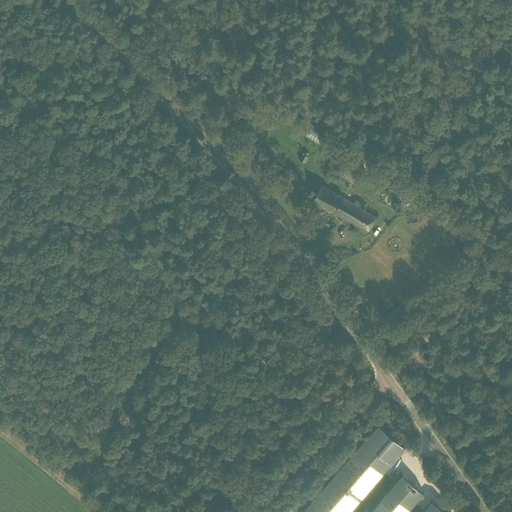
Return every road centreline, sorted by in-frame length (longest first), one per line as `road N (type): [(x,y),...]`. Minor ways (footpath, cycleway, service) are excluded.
road 1 (tertiary): [(389,377),(288,239),(75,0)]
road 2 (unclassified): [(251,511),(389,377)]
road 3 (tertiary): [(485,511),(389,377)]
road 4 (track): [(94,511),(0,435)]
